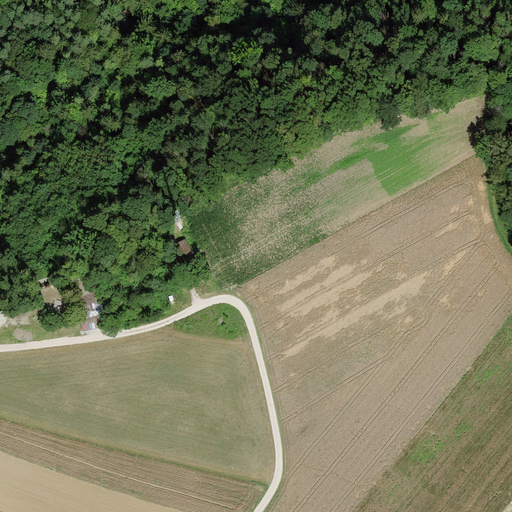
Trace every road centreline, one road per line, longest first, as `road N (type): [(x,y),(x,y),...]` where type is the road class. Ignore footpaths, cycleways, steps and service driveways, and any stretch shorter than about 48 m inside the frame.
road 1 (track): [(274,485),(280,452),(248,314),(235,302),(220,299),(142,329),(0,349)]
road 2 (track): [(511,246),(494,202),(489,125),(481,113)]
